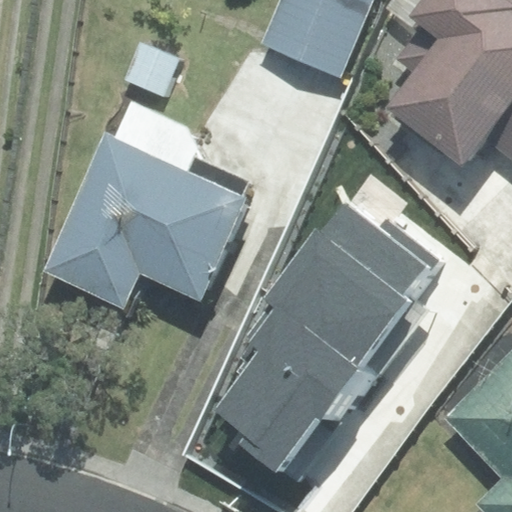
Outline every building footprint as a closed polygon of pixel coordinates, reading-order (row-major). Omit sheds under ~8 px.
[(371,0),(280,0),(263,43),(340,75),(371,0)] [(511,14),(493,0),(429,0),(417,16),(421,25),(397,57),(413,69),(384,108),(463,167),(482,142),(511,164),(511,14)] [(179,62),(141,45),(126,79),(164,96),(179,62)] [(123,303),(138,269),(200,297),(244,199),(241,197),(248,182),(194,158),(200,144),(187,127),(131,101),(114,139),(107,136),(47,269),(123,303)] [(265,296),(275,299),(286,307),(367,369),(443,263),(387,220),(379,231),(345,205),(322,234),(318,230),(265,296)] [(260,351),(216,408),(249,433),(242,442),(285,475),(367,369),(286,307),(275,299),(244,339),(260,351)] [(479,503),(487,511),(511,511),(511,355),(448,418),(506,478),(479,503)]
